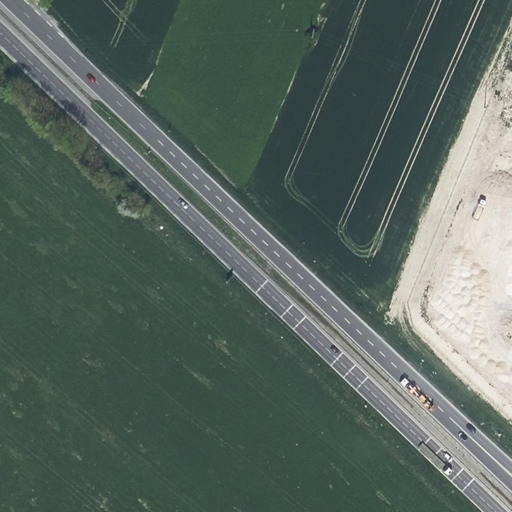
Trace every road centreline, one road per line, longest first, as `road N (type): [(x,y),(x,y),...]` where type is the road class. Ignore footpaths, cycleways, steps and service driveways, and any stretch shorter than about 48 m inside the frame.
road 1 (primary): [(0,31),(495,511)]
road 2 (primary): [(441,414),(9,0)]
